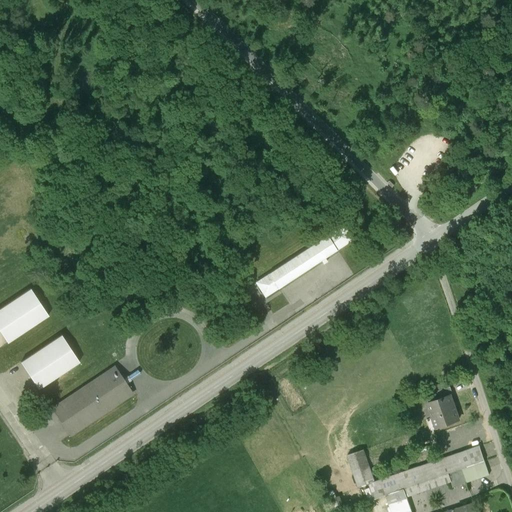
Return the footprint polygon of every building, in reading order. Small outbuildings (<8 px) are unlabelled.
[(352,239),(343,225),(256,283),(265,296),(352,239)] [(47,316),(29,289),(0,308),(0,333),(7,343),(47,316)] [(78,363),(61,337),(21,363),(38,389),(78,363)] [(132,394),(115,367),(52,409),(69,435),(132,394)] [(435,393),(448,391),(447,385),(434,388),(435,393)] [(450,395),(428,403),(433,418),(436,428),(459,419),(450,395)] [(366,451),(346,457),(356,492),(367,488),(375,486),(366,451)] [(482,474),(476,455),(375,486),(367,488),(372,504),(386,500),(389,511),(418,511),(413,494),(482,474)] [(480,511),(477,501),(444,511),(480,511)]
